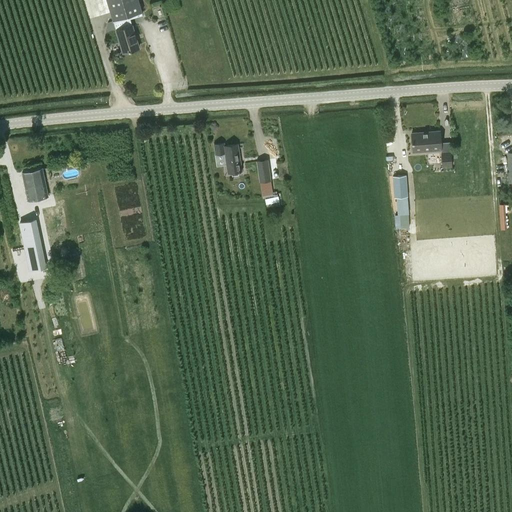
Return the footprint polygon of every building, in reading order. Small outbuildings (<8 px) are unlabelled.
[(106,0),(113,21),(142,12),(138,0),(106,0)] [(197,9),(206,6),(203,0),(198,0),(194,1),(197,9)] [(177,12),(179,21),(188,18),(185,10),(177,12)] [(210,16),(200,19),(202,27),(212,24),(210,16)] [(123,53),(139,48),(132,25),(117,30),(123,53)] [(182,32),(184,40),(194,37),(191,29),(182,32)] [(208,45),(217,42),(215,35),(206,37),(208,45)] [(442,150),(440,130),(411,132),(412,153),(442,150)] [(224,143),(214,144),(215,154),(225,153),(228,173),(242,171),(238,144),(224,146),(224,143)] [(442,167),(452,166),(451,152),(441,152),(442,167)] [(271,180),(268,159),(256,161),(259,182),(260,182),(262,198),(273,197),(271,180)] [(42,168),(22,172),(28,200),(48,196),(42,168)] [(406,175),(392,176),(394,197),(396,197),(397,215),(399,214),(400,229),(409,228),(408,214),(409,214),(406,175)] [(38,232),(34,213),(24,214),(18,215),(24,247),(40,245),(38,232)]
